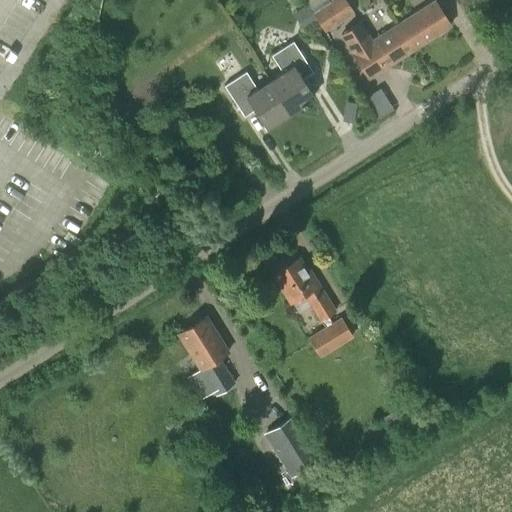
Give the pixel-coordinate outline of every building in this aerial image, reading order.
[(345,0),(303,0),(325,32),(354,13),(345,0)] [(434,1),(398,24),(414,49),(450,26),(434,1)] [(292,14),(302,29),(316,21),(306,5),(292,14)] [(414,49),(398,24),(371,41),(360,23),(341,35),(369,78),(414,49)] [(282,73),(270,81),(290,113),(314,97),(298,73),(309,66),(293,41),(271,55),(282,73)] [(290,113),(270,81),(257,89),(246,72),(224,86),(240,110),(251,103),(267,128),(290,113)] [(384,87),(366,95),(376,117),(394,109),(384,87)] [(108,96),(101,114),(123,123),(130,105),(108,96)] [(303,294),(324,327),(332,322),(328,316),(336,311),(311,271),(307,273),(298,258),(274,273),(291,301),(303,294)] [(235,383),(219,357),(229,351),(207,316),(177,333),(199,369),(186,377),(200,399),(213,391),(215,395),(235,383)] [(332,322),(324,327),(307,338),(320,357),(353,336),(341,317),(332,322)] [(383,419),(375,423),(383,440),(414,425),(404,405),(382,417),(383,419)] [(263,434),(290,477),(322,457),(294,414),(263,434)] [(165,426),(178,448),(194,438),(200,448),(214,439),(208,429),(210,428),(201,415),(186,424),(181,416),(165,426)]
